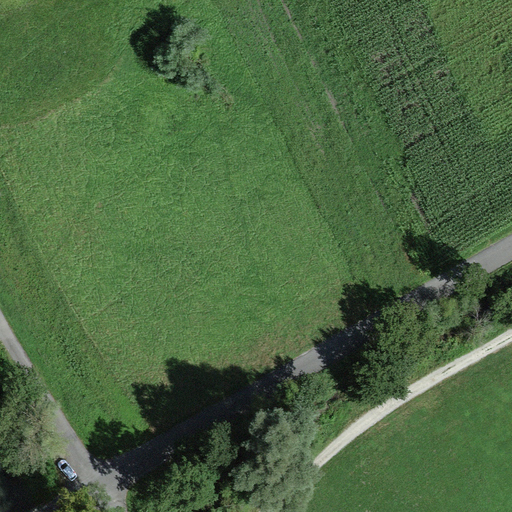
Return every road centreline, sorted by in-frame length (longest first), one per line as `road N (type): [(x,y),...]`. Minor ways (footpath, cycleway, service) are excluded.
road 1 (unclassified): [(47,511),(511,244)]
road 2 (track): [(277,511),(377,419),(511,337)]
road 3 (track): [(0,324),(92,484)]
